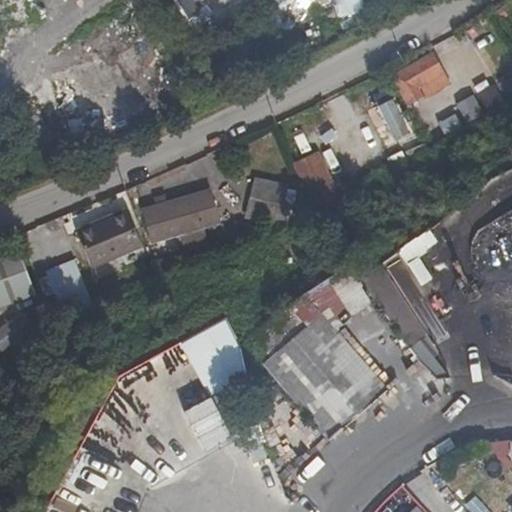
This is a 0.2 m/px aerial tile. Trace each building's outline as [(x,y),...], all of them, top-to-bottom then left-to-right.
[(150,32),(46,76),(58,102),(161,57),(150,32)] [(432,49),(390,72),(407,101),(422,93),(416,84),(443,69),(432,49)] [(478,49),(468,55),(479,74),(489,68),(478,49)] [(161,57),(58,102),(37,111),(60,163),(127,134),(184,110),(182,104),(173,86),(170,76),(181,71),(171,53),(161,57)] [(240,74),(231,55),(183,81),(192,100),(240,74)] [(422,94),(449,80),(443,69),(416,84),(422,93),(422,94)] [(506,93),(511,89),(511,75),(500,81),(506,93)] [(192,100),(183,81),(173,86),(182,104),(192,100)] [(392,97),(367,111),(387,146),(411,132),(392,97)] [(14,120),(36,174),(60,163),(37,111),(14,120)] [(438,115),(441,133),(461,130),(459,112),(438,115)] [(339,201),(320,155),(295,165),(314,211),(339,201)] [(255,179),(246,219),(285,227),(291,208),(284,205),(288,187),(255,179)] [(142,212),(151,243),(219,223),(208,192),(165,205),(162,196),(153,199),(155,207),(142,212)] [(92,268),(143,247),(128,212),(78,235),(92,268)] [(393,257),(358,280),(425,380),(439,370),(418,338),(428,331),(390,273),(402,265),(416,286),(428,278),(414,257),(433,245),(423,230),(390,252),(393,257)] [(15,248),(0,254),(0,309),(34,296),(15,248)] [(77,260),(43,270),(55,314),(90,304),(77,260)] [(338,334),(371,304),(345,267),(248,337),(268,359),(262,365),(330,442),(387,391),(338,334)] [(220,321),(176,343),(189,369),(233,347),(220,321)] [(402,484),(391,496),(400,505),(402,504),(412,494),(402,484)] [(409,511),(426,511),(428,510),(412,494),(402,504),(409,511)]
